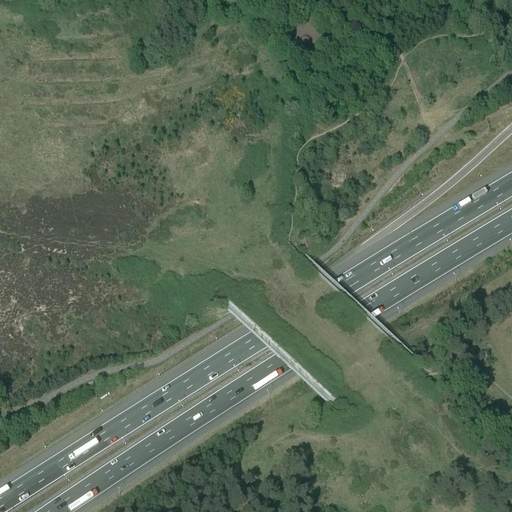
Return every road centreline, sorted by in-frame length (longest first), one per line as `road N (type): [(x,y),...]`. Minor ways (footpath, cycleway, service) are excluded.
road 1 (motorway): [(511,185),(0,503)]
road 2 (motorway): [(55,511),(363,310),(511,224)]
